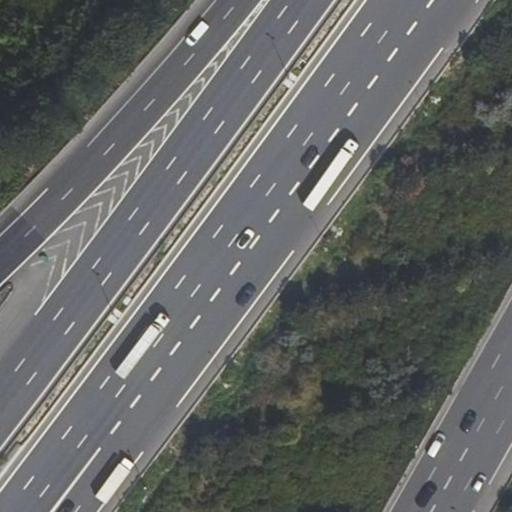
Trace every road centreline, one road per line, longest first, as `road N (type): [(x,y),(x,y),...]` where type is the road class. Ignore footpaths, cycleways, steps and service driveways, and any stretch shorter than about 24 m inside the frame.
road 1 (motorway): [(92,436),(414,0)]
road 2 (motorway): [(306,0),(0,403)]
road 3 (motorway): [(239,0),(0,257)]
road 4 (motorway): [(430,511),(511,371)]
